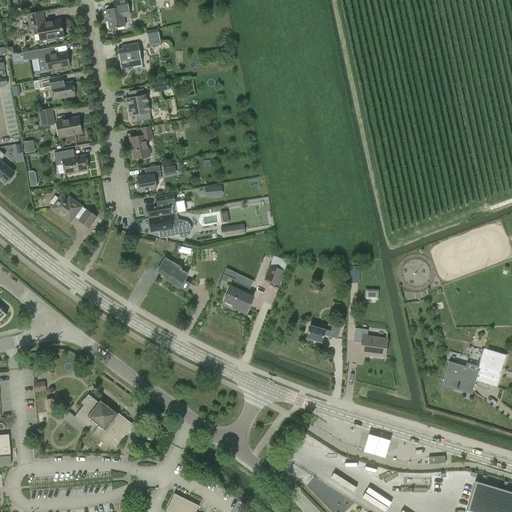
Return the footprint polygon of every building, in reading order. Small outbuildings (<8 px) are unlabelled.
[(123,0),(112,2),(113,8),(105,9),(109,29),(124,26),(123,17),(130,16),(129,10),(126,0),(123,0)] [(63,36),(60,20),(52,21),(51,19),(44,21),(43,11),(26,14),(22,15),(23,19),(27,19),(29,30),(37,29),(40,40),(63,36)] [(148,47),(159,45),(161,45),(160,44),(157,29),(145,31),(148,47)] [(117,49),(121,69),(142,65),(138,42),(121,45),(122,48),(117,49)] [(47,70),(69,66),(66,52),(50,55),(49,48),(22,53),(23,60),(29,60),(45,56),(47,70)] [(71,81),(61,83),(60,76),(38,80),(39,88),(50,86),(53,99),(74,95),(71,81)] [(168,90),(167,83),(152,85),(153,93),(168,90)] [(129,115),(136,114),(137,121),(150,119),(149,112),(150,112),(147,94),(144,95),(143,89),(127,91),(129,97),(126,98),(129,115)] [(40,127),(55,124),(52,108),(37,111),(40,127)] [(58,136),(81,132),(78,117),(55,121),(58,136)] [(136,129),(137,136),(129,137),(133,158),(148,156),(145,140),(152,138),(151,134),(149,126),(136,129)] [(27,153),(37,151),(35,140),(25,142),(27,153)] [(85,154),(74,156),(73,149),(54,153),(56,166),(62,165),(64,173),(77,171),(78,173),(88,171),(87,169),(88,169),(85,154)] [(13,176),(12,175),(14,173),(0,160),(4,155),(0,151),(0,178),(5,183),(7,181),(9,182),(13,176)] [(158,166),(144,168),(145,175),(136,176),(137,181),(136,183),(136,187),(139,189),(139,191),(156,188),(154,179),(160,178),(158,166)] [(211,186),(212,196),(222,195),(221,185),(211,186)] [(157,203),(143,206),(144,214),(147,213),(148,218),(176,212),(172,194),(156,197),(157,203)] [(85,209),(81,206),(82,206),(69,196),(67,199),(60,195),(51,208),(70,222),(74,217),(78,220),(77,221),(89,229),(97,217),(86,209),(85,209)] [(172,222),(170,214),(148,218),(151,231),(161,229),(163,237),(179,234),(179,237),(182,237),(184,237),(185,237),(187,236),(189,235),(190,233),(191,231),(191,228),(191,227),(190,225),(189,224),(188,222),(187,221),(178,219),(177,221),(172,222)] [(221,228),(223,236),(245,233),(244,225),(221,228)] [(263,280),(272,283),(279,286),(285,271),(284,271),(288,261),(274,256),(270,265),(269,265),(263,280)] [(165,279),(179,287),(179,288),(186,291),(190,284),(183,280),(187,274),(180,269),(181,267),(164,258),(156,271),(166,277),(165,279)] [(350,276),(359,276),(359,267),(350,266),(350,276)] [(233,281),(231,286),(224,300),(234,305),(233,307),(245,313),(253,297),(246,294),(249,288),(233,281)] [(365,290),(365,299),(378,300),(378,290),(365,290)] [(305,338),(321,343),(323,335),(337,339),(341,324),(333,322),(330,331),(309,325),(305,338)] [(367,330),(354,328),(353,342),(360,343),(358,354),(384,357),(386,340),(366,338),(367,330)] [(429,341),(433,339),(434,335),(431,331),(426,333),(425,337),(429,341)] [(477,370),(448,362),(441,385),(471,394),(475,380),(496,386),(505,355),(484,348),(477,370)] [(35,392),(46,391),(45,381),(34,382),(35,392)] [(100,400),(98,402),(88,394),(82,403),(83,404),(76,414),(77,415),(77,417),(76,418),(87,426),(94,424),(94,423),(104,430),(103,431),(102,438),(113,447),(125,433),(126,434),(133,425),(118,413),(117,414),(100,400)] [(54,411),(52,399),(45,400),(47,412),(54,411)] [(390,438),(368,432),(363,449),(385,455),(390,438)] [(0,511),(0,464),(11,464),(10,455),(8,434),(0,434),(0,511)] [(140,440),(137,447),(148,451),(150,445),(140,440)] [(428,457),(428,461),(428,464),(445,463),(444,456),(428,457)] [(511,511),(511,492),(475,481),(465,511),(511,511)] [(195,511),(199,505),(175,493),(166,511),(165,511),(195,511)]
